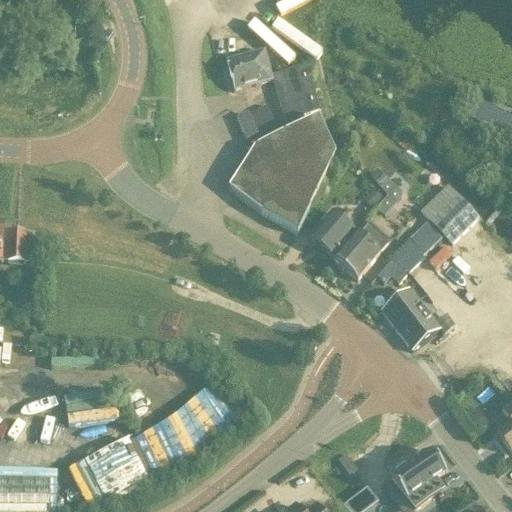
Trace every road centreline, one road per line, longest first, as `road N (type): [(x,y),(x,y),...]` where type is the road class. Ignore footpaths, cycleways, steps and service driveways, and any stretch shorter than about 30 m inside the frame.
road 1 (tertiary): [(379,362),(288,283),(146,200),(88,139)]
road 2 (tertiary): [(504,511),(404,387)]
road 3 (tertiary): [(88,139),(119,109),(131,76),(130,29),(116,0)]
road 4 (unclassified): [(219,511),(323,432)]
